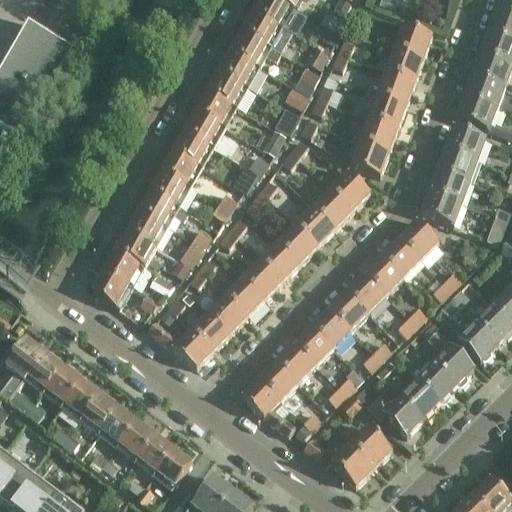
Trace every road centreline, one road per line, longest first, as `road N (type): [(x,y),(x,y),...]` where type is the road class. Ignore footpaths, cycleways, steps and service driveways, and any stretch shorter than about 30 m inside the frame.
road 1 (residential): [(482,0),(400,215),(200,416)]
road 2 (residential): [(221,0),(47,300)]
road 3 (residential): [(200,416),(47,300)]
road 4 (residential): [(331,511),(200,416)]
road 5 (residential): [(402,511),(511,402)]
